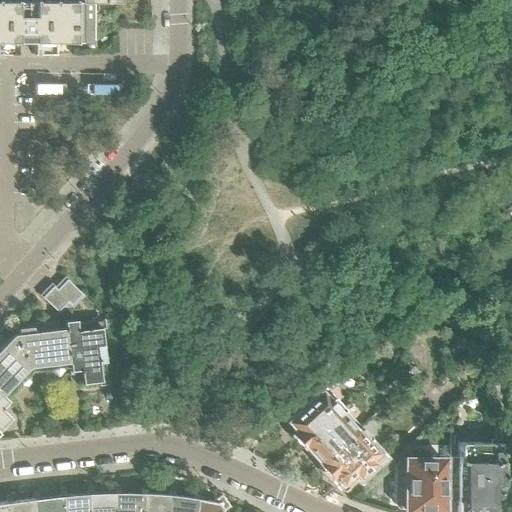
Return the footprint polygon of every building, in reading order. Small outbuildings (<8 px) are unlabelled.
[(53,54),(54,42),(54,1),(35,1),(34,0),(12,0),(13,1),(0,1),(0,54),(15,54),(15,48),(32,48),(32,54),(53,54)] [(72,42),(72,1),(54,1),(54,42),(72,42)] [(92,42),(92,1),(77,1),(72,1),(72,42),(92,42)] [(56,290),(71,304),(81,293),(67,279),(56,290)] [(60,315),(71,304),(56,290),(53,286),(42,297),(60,315)] [(454,317),(446,308),(436,317),(444,326),(454,317)] [(62,329),(67,363),(68,371),(78,370),(78,372),(79,372),(80,384),(99,381),(96,360),(103,359),(99,321),(74,324),(74,320),(62,322),(63,327),(62,327),(62,329)] [(11,335),(27,368),(67,363),(62,329),(52,330),(51,322),(26,325),(27,333),(11,335)] [(0,394),(1,395),(27,368),(11,335),(2,345),(0,343),(0,394)] [(303,446),(338,413),(343,409),(334,399),(335,398),(328,391),(336,384),(332,379),(341,370),(331,359),(310,378),(321,391),(306,404),(303,400),(295,406),(299,411),(287,422),(295,431),(291,435),(302,447),(303,446)] [(422,375),(414,366),(408,371),(416,380),(422,375)] [(7,401),(1,395),(0,394),(0,428),(10,418),(2,410),(0,408),(7,401)] [(491,489),(500,489),(500,444),(509,444),(510,419),(508,419),(503,409),(496,411),(495,444),(458,443),(458,457),(450,457),(449,501),(457,501),(457,511),(478,511),(478,509),(491,509),(491,489)] [(320,464),(357,430),(359,428),(350,418),(346,422),(338,413),(303,446),(320,464)] [(49,431),(48,423),(39,424),(40,432),(49,431)] [(377,451),(357,430),(320,464),(318,465),(330,477),(334,474),(342,483),(353,472),(358,477),(374,462),(369,457),(377,451)] [(441,511),(443,457),(406,456),(406,464),(397,464),(395,465),(395,505),(398,508),(404,508),(404,510),(441,511)] [(114,511),(114,492),(92,493),(92,488),(87,489),(87,493),(88,511),(114,511)] [(165,511),(168,494),(146,493),(147,489),(141,488),(141,493),(139,511),(165,511)] [(139,511),(141,493),(119,492),(119,489),(114,489),(114,492),(114,511),(139,511)] [(491,489),(491,509),(490,511),(509,511),(510,490),(500,489),(491,489)] [(88,511),(87,493),(65,495),(65,490),(59,491),(60,495),(61,511),(88,511)] [(165,511),(192,511),(195,498),(174,495),(174,491),(169,490),(168,494),(165,511)] [(61,511),(60,495),(38,498),(38,494),(32,494),(33,498),(34,511),(61,511)] [(195,498),(192,511),(223,511),(224,511),(229,507),(229,508),(230,507),(221,494),(220,494),(220,495),(212,501),(200,500),(201,496),(196,494),(195,498)] [(7,511),(34,511),(33,498),(11,501),(11,497),(5,498),(5,502),(7,511)]
